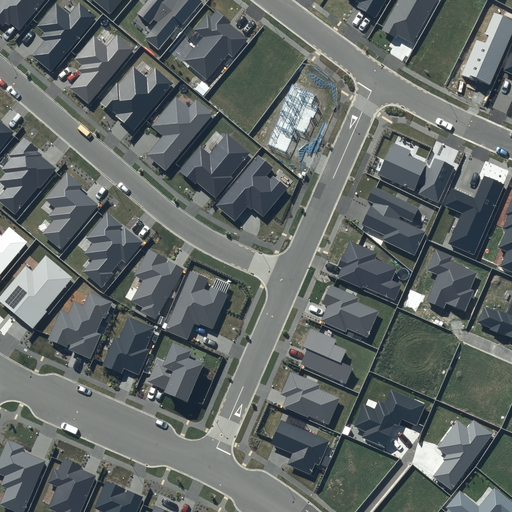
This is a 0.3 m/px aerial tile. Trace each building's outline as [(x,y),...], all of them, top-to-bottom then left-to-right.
[(43,0),(0,0),(0,22),(4,26),(6,23),(10,26),(11,24),(19,30),(43,0)] [(93,0),(110,14),(121,0),(93,0)] [(148,0),(138,13),(150,23),(153,19),(157,22),(144,38),(158,50),(180,24),(182,26),(202,2),(199,0),(148,0)] [(385,0),(354,0),(359,2),(357,6),(376,17),(385,0)] [(436,0),(397,0),(381,30),(396,37),(397,34),(413,43),(436,0)] [(96,16),(79,1),(68,14),(56,4),(37,27),(44,33),(40,38),(45,41),(32,56),(51,71),(96,16)] [(231,22),(216,10),(210,16),(207,14),(194,29),(203,36),(183,61),(207,80),(228,54),(232,57),(248,38),(229,24),(231,22)] [(511,34),(511,20),(494,13),(485,34),(489,35),(486,42),(476,38),(460,76),(489,88),(511,34)] [(134,48),(117,34),(107,46),(94,35),(75,58),(82,64),(78,70),(82,73),(70,89),(88,103),(134,48)] [(174,83),(155,68),(147,77),(134,66),(119,84),(117,83),(99,104),(133,132),(174,83)] [(316,95),(292,85),(267,145),(285,152),(295,129),(305,133),(311,118),(313,119),(318,107),(312,104),(316,95)] [(213,114),(196,100),(189,107),(175,96),(151,126),(163,136),(148,154),(166,169),(213,114)] [(0,149),(14,133),(0,120),(0,149)] [(250,152),(226,132),(210,153),(200,145),(178,171),(194,184),(195,182),(216,199),(233,178),(230,176),(250,152)] [(38,149),(24,137),(9,155),(12,158),(3,168),(8,173),(1,182),(8,188),(0,197),(0,201),(14,214),(38,186),(39,188),(56,168),(41,156),(41,154),(37,151),(38,149)] [(410,151),(392,143),(379,174),(414,190),(417,183),(423,185),(419,194),(438,203),(454,167),(434,159),(430,168),(426,166),(427,163),(409,155),(410,151)] [(272,167),(258,155),(216,205),(235,221),(248,206),(262,218),(288,188),(273,175),(270,179),(265,175),(272,167)] [(82,185),(67,172),(45,199),(55,207),(48,216),(53,220),(41,234),(61,251),(100,205),(79,188),(82,185)] [(504,185),(484,176),(474,198),(452,188),(444,206),(461,214),(449,243),(474,254),(504,185)] [(418,208),(374,186),(366,200),(373,204),(372,206),(370,205),(361,224),(385,235),(383,241),(414,256),(426,232),(399,219),(400,216),(412,222),(418,208)] [(511,197),(505,214),(508,215),(503,228),(506,229),(498,247),(507,251),(500,267),(511,271),(511,197)] [(143,241),(107,212),(85,238),(91,243),(83,253),(91,260),(82,272),(101,288),(113,274),(111,272),(122,259),(126,262),(143,241)] [(0,275),(28,241),(9,226),(1,235),(0,233),(0,277),(0,275)] [(377,253),(350,241),(338,266),(342,268),(337,278),(363,289),(364,287),(395,301),(402,285),(391,280),(396,268),(375,259),(377,253)] [(184,269),(148,250),(134,275),(143,279),(131,301),(142,306),(139,311),(156,320),(184,269)] [(452,256),(436,250),(427,270),(437,275),(425,301),(444,309),(446,304),(464,312),(473,290),(470,289),(477,273),(450,261),(452,256)] [(72,277),(45,255),(32,271),(26,266),(0,297),(0,301),(33,329),(47,311),(45,310),(72,277)] [(208,279),(190,271),(165,330),(187,339),(194,323),(212,331),(228,293),(210,286),(208,291),(204,289),(208,279)] [(358,297),(330,285),(322,304),(327,306),(320,321),(346,332),(348,329),(368,338),(379,311),(357,301),(358,297)] [(112,302),(89,293),(84,306),(75,302),(69,314),(61,310),(48,340),(67,348),(69,345),(70,345),(68,349),(90,358),(100,334),(96,332),(102,317),(105,318),(112,302)] [(511,300),(506,315),(485,307),(477,324),(511,338),(511,300)] [(154,328),(128,317),(119,338),(115,336),(102,366),(122,374),(124,369),(139,375),(150,350),(145,348),(154,328)] [(336,340),(310,328),(302,346),(307,349),(301,364),(345,383),(352,367),(341,362),(346,350),(334,344),(336,340)] [(191,350),(173,342),(164,362),(158,359),(148,382),(164,389),(163,393),(187,403),(205,362),(188,355),(191,350)] [(319,384),(290,372),(281,394),(286,397),(282,407),(308,418),(309,416),(329,424),(340,398),(317,389),(319,384)] [(426,404),(390,389),(384,402),(378,400),(374,409),(363,404),(354,427),(365,431),(362,437),(384,447),(394,423),(398,425),(401,419),(417,425),(426,404)] [(494,433),(473,418),(467,427),(457,420),(436,448),(446,455),(443,459),(445,461),(433,476),(452,490),(494,433)] [(329,441),(280,420),(270,444),(292,454),(288,464),(310,474),(315,463),(319,465),(329,441)] [(25,447),(7,440),(0,456),(0,474),(4,476),(0,486),(7,489),(0,505),(16,511),(23,511),(45,461),(23,451),(25,447)] [(82,466),(63,458),(58,470),(54,468),(48,482),(58,486),(49,508),(57,511),(80,511),(96,475),(81,469),(82,466)] [(136,511),(143,497),(106,481),(94,508),(102,511),(136,511)] [(511,511),(511,502),(494,487),(478,506),(459,490),(445,507),(450,511),(511,511)]
